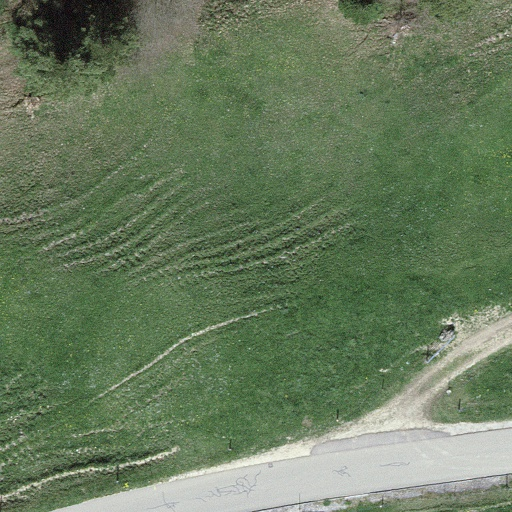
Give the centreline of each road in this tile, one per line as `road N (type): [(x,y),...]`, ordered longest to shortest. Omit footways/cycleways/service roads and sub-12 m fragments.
road 1 (tertiary): [(511,450),(361,469),(140,511)]
road 2 (track): [(361,469),(386,422),(420,387),(511,328)]
